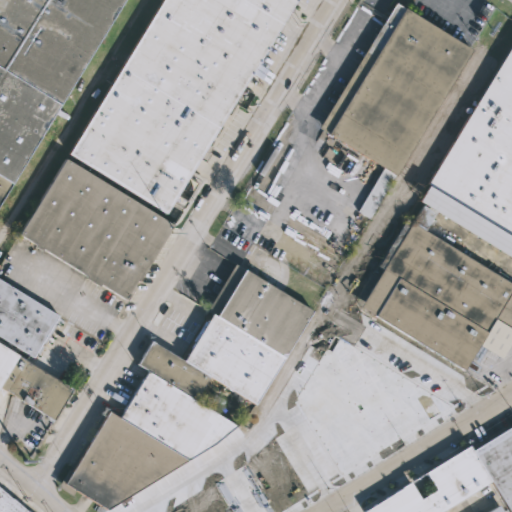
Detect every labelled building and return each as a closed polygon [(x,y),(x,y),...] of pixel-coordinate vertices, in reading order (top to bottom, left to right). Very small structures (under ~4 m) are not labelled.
[(0,0),(123,0),(11,182),(0,175),(0,0)] [(294,0),(192,170),(165,215),(67,154),(160,0),(294,0)] [(472,48),(369,219),(356,211),(383,167),(318,128),(395,1),(472,48)] [(511,234),(428,183),(511,44),(511,234)] [(172,225),(125,301),(99,284),(97,286),(84,278),(85,276),(41,249),(40,251),(33,247),(34,245),(16,234),(63,158),(172,225)] [(0,175),(11,182),(0,199),(0,175)] [(511,237),(511,258),(419,201),(428,186),(511,237)] [(435,212),(425,230),(511,283),(511,341),(501,359),(478,345),(463,370),(386,321),(379,331),(354,316),(382,269),(377,265),(405,218),(412,222),(423,204),(435,212)] [(236,263),(314,311),(256,404),(210,375),(195,400),(237,426),(215,444),(108,510),(65,484),(110,411),(120,417),(149,371),(138,364),(152,341),(185,361),(196,343),(193,340),(205,320),(208,323),(214,314),(207,310),(236,263)] [(60,382),(72,389),(52,421),(0,387),(0,280),(57,316),(38,346),(55,357),(53,360),(67,370),(60,382)] [(367,334),(388,347),(387,350),(406,362),(399,374),(448,405),(444,411),(281,511),(166,511),(260,453),(335,334),(353,344),(360,334),(365,337),(367,334)] [(511,511),(510,511),(490,480),(472,450),(511,426),(511,511)] [(490,480),(437,511),(364,511),(362,508),(468,443),(472,450),(490,480)] [(0,511),(0,488),(27,511),(0,511)]
